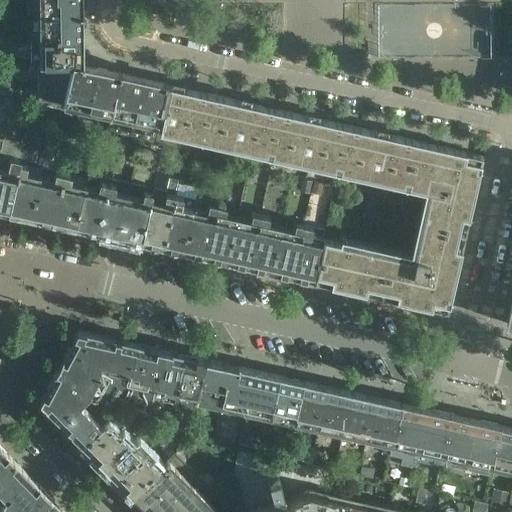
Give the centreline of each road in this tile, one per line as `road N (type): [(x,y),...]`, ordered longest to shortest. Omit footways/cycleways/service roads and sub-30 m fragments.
road 1 (residential): [(104,0),(104,15),(122,37),(511,125)]
road 2 (residential): [(472,370),(67,276)]
road 3 (unclassified): [(67,276),(2,404),(106,511)]
road 4 (residential): [(472,370),(511,192)]
